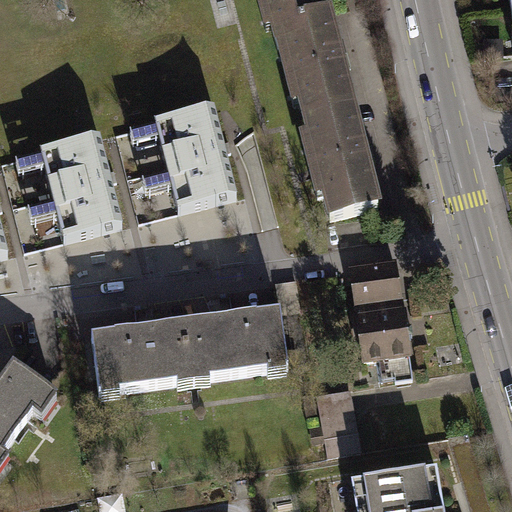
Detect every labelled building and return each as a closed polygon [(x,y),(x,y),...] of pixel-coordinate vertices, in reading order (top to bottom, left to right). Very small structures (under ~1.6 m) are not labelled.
[(323,29),(315,0),(254,0),(262,29),(269,28),(272,42),(280,40),(323,29)] [(354,117),(331,27),(323,29),(280,40),(283,53),(276,55),(292,116),(299,114),(304,131),(354,117)] [(498,49),(482,49),(483,66),(499,65),(498,49)] [(215,114),(156,128),(179,217),(238,202),(215,114)] [(378,208),(354,117),(304,131),(307,144),(299,146),(316,209),(324,207),(328,221),(378,208)] [(100,143),(42,158),(64,246),(123,231),(100,143)] [(0,225),(0,262),(9,260),(0,225)] [(397,270),(351,277),(364,365),(392,360),(396,386),(414,384),(403,315),(381,319),(379,305),(402,302),(397,270)] [(276,288),(280,317),(300,314),(296,285),(276,288)] [(280,317),(186,330),(195,390),(212,388),(211,382),(268,374),(269,379),(289,377),(280,317)] [(186,330),(92,344),(101,403),(121,400),(120,395),(177,387),(178,392),(195,390),(186,330)] [(0,475),(6,466),(0,461),(0,459),(31,416),(42,424),(54,406),(13,377),(7,386),(0,395),(0,475)] [(325,452),(328,465),(363,459),(352,397),(316,404),(321,429),(325,452)] [(311,455),(325,452),(321,429),(307,432),(311,455)] [(448,448),(467,511),(489,511),(468,443),(448,448)] [(353,494),(355,511),(443,511),(437,479),(353,494)]
